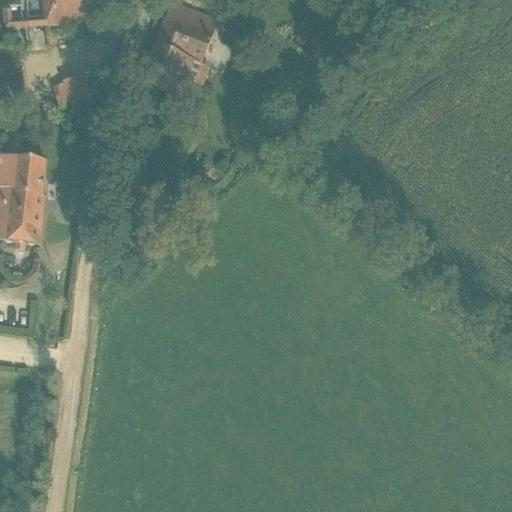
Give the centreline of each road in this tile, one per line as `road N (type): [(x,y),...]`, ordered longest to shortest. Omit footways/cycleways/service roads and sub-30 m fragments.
road 1 (unclassified): [(76,365),(105,144),(151,0)]
road 2 (track): [(55,511),(76,365)]
